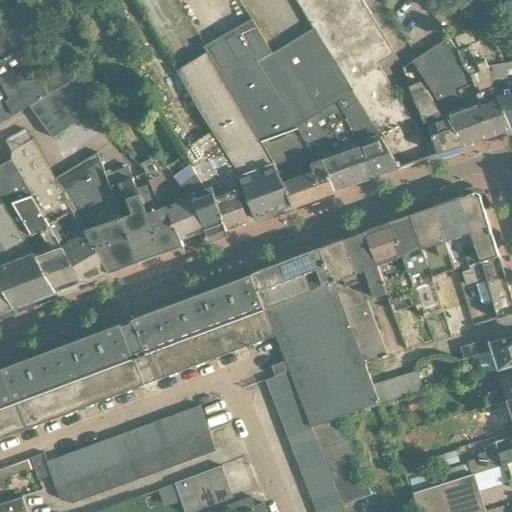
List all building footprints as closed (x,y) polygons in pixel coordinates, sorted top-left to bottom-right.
[(0,122),(29,106),(76,79),(68,66),(43,81),(25,51),(49,36),(26,0),(0,15),(0,122)] [(439,154),(435,142),(431,143),(428,145),(392,87),(377,64),(394,54),(360,0),(295,0),(314,30),(363,110),(380,137),(399,169),(401,168),(437,155),(439,154)] [(447,6),(442,0),(423,0),(433,15),(447,6)] [(511,1),(500,9),(511,27),(511,1)] [(258,62),(273,53),(253,19),(252,20),(204,47),(208,54),(286,187),(292,207),(335,192),(324,159),(317,161),(312,152),(258,62)] [(314,30),(273,53),(258,62),(312,152),(325,145),(331,154),(339,152),(352,186),(372,178),(399,169),(380,137),(360,144),(343,150),(331,128),(363,110),(314,30)] [(463,69),(456,50),(448,39),(446,40),(420,57),(412,62),(449,117),(465,146),(488,138),(480,121),(484,120),(486,117),(470,75),(463,69)] [(491,79),(487,67),(478,39),(456,50),(463,69),(470,75),(486,117),(484,120),(480,121),(488,138),(511,129),(491,79)] [(286,187),(208,54),(175,72),(190,96),(212,131),(240,179),(255,221),(292,207),(286,187)] [(392,87),(398,84),(387,67),(398,61),(394,54),(377,64),(392,87)] [(511,128),(511,62),(487,67),(491,79),(511,129),(511,128)] [(76,79),(29,106),(53,139),(96,109),(76,79)] [(426,122),(435,142),(439,154),(465,146),(449,117),(443,121),(419,83),(409,86),(416,107),(417,107),(423,122),(426,122)] [(153,121),(141,128),(147,138),(158,131),(153,121)] [(110,273),(53,177),(31,139),(29,141),(22,129),(4,139),(8,147),(9,160),(82,283),(110,273)] [(227,231),(255,221),(240,179),(212,131),(199,139),(181,150),(189,163),(205,190),(210,188),(227,231)] [(325,145),(312,152),(317,161),(324,159),(335,192),(352,186),(339,152),(331,154),(325,145)] [(137,263),(103,176),(96,154),(53,177),(110,273),(137,263)] [(148,174),(146,174),(159,209),(166,206),(183,247),(209,237),(191,196),(186,198),(184,195),(168,168),(160,157),(154,160),(144,163),(146,169),(148,174)] [(82,283),(9,160),(0,165),(0,201),(4,208),(11,204),(30,236),(40,233),(47,246),(53,244),(56,250),(41,256),(37,248),(30,250),(56,292),(82,283)] [(191,196),(209,237),(227,231),(210,188),(205,190),(189,163),(184,165),(178,160),(168,168),(184,195),(186,198),(191,196)] [(162,254),(132,179),(128,167),(103,176),(137,263),(162,254)] [(183,247),(166,206),(159,209),(146,174),(132,179),(162,254),(183,247)] [(478,262),(480,268),(486,284),(498,320),(511,315),(511,298),(494,246),(495,246),(485,216),(486,215),(480,197),(474,194),(459,199),(481,261),(478,262)] [(481,261),(459,199),(434,208),(456,270),(478,262),(481,261)] [(56,292),(30,250),(4,208),(0,201),(0,284),(14,308),(56,292)] [(410,216),(432,277),(447,273),(456,270),(434,208),(410,216)] [(432,277),(410,216),(389,223),(416,293),(420,307),(425,305),(430,317),(444,313),(443,311),(436,288),(432,277)] [(416,293),(389,223),(364,232),(378,266),(376,267),(389,300),(395,315),(420,307),(416,293)] [(343,240),(370,308),(389,300),(376,267),(378,266),(364,232),(343,240)] [(370,308),(343,240),(321,249),(364,366),(382,359),(383,360),(389,358),(370,308)] [(337,493),(341,504),(342,506),(372,495),(341,418),(380,403),(373,387),(364,366),(321,249),(252,274),(276,336),(286,361),(290,372),(294,383),(298,394),(303,405),(307,416),(311,427),(316,438),(320,449),(324,460),(329,471),(333,482),(337,493)] [(486,284),(480,268),(461,275),(466,290),(486,284)] [(0,370),(0,439),(276,336),(252,274),(251,275),(251,276),(134,320),(135,322),(123,326),(122,324),(0,370)] [(14,308),(0,284),(0,313),(12,309),(14,308)] [(505,338),(490,343),(499,370),(511,366),(511,338),(506,341),(505,338)] [(484,342),(461,349),(465,360),(488,353),(484,342)] [(275,377),(290,372),(286,361),(271,367),(275,377)] [(290,372),(275,377),(265,381),(269,392),(294,383),(290,372)] [(508,400),(511,398),(511,372),(500,376),(508,400)] [(373,387),(380,403),(381,408),(424,395),(417,373),(373,387)] [(294,383),(269,392),(274,403),(298,394),(294,383)] [(298,394),(274,403),(278,414),(303,405),(298,394)] [(407,402),(410,412),(422,408),(419,398),(407,402)] [(511,398),(508,400),(475,410),(478,419),(499,413),(504,430),(511,427),(511,398)] [(303,405),(278,414),(282,425),(307,416),(303,405)] [(197,436),(209,432),(200,406),(188,410),(197,436)] [(176,415),(185,440),(196,436),(197,436),(188,410),(176,415)] [(401,414),(388,419),(392,434),(406,429),(401,414)] [(164,419),(173,444),(183,441),(185,440),(176,415),(164,419)] [(307,416),(282,425),(287,436),(311,427),(307,416)] [(152,423),(162,449),(170,446),(173,444),(164,419),(152,423)] [(141,428),(150,453),(157,450),(162,449),(152,423),(141,428)] [(311,427),(287,436),(291,447),(316,438),(311,427)] [(129,432),(138,457),(144,455),(150,453),(141,428),(129,432)] [(117,436),(126,462),(131,460),(138,457),(129,432),(117,436)] [(196,436),(203,457),(216,452),(209,432),(197,436),(196,436)] [(105,440),(114,466),(118,465),(126,462),(117,436),(105,440)] [(185,440),(183,441),(190,461),(203,457),(196,436),(185,440)] [(480,459),(468,463),(472,475),(476,474),(502,465),(511,461),(511,436),(496,442),(499,449),(479,455),(480,459)] [(316,438),(291,447),(295,458),(320,449),(316,438)] [(93,445),(103,470),(105,469),(114,466),(105,440),(93,445)] [(183,441),(173,444),(170,446),(177,466),(190,461),(183,441)] [(82,449),(91,474),(92,474),(103,470),(93,445),(82,449)] [(162,449),(157,450),(164,471),(177,466),(170,446),(162,449)] [(70,453),(79,479),(91,474),(82,449),(70,453)] [(320,449),(295,458),(300,469),(324,460),(320,449)] [(150,453),(144,455),(151,476),(164,471),(157,450),(150,453)] [(432,459),(435,470),(458,463),(455,452),(432,459)] [(58,458),(67,483),(79,479),(70,453),(58,458)] [(51,475),(46,462),(43,455),(31,459),(38,480),(51,475)] [(138,457),(131,460),(138,480),(151,476),(144,455),(138,457)] [(46,462),(51,475),(55,487),(67,483),(58,458),(46,462)] [(0,470),(0,480),(32,469),(29,460),(0,470)] [(131,460),(126,462),(118,465),(125,485),(138,480),(131,460)] [(324,460),(300,469),(304,480),(329,471),(324,460)] [(511,461),(502,465),(509,489),(511,488),(511,461)] [(444,471),(447,482),(470,475),(467,464),(444,471)] [(114,466),(105,469),(112,490),(125,485),(118,465),(114,466)] [(187,511),(193,511),(233,497),(221,466),(177,483),(187,511)] [(103,470),(92,474),(99,495),(112,490),(105,469),(103,470)] [(329,471),(304,480),(308,492),(333,482),(329,471)] [(91,474),(79,479),(86,499),(99,495),(92,474),(91,474)] [(408,482),(412,493),(435,486),(431,474),(408,482)] [(419,511),(488,511),(476,474),(472,475),(470,476),(438,486),(414,493),(419,511)] [(79,479),(67,483),(55,487),(60,501),(73,504),(86,499),(79,479)] [(333,482),(308,492),(313,503),(337,493),(333,482)] [(177,483),(158,490),(165,508),(183,501),(177,483)] [(337,493),(313,503),(316,511),(320,511),(341,504),(337,493)] [(0,511),(27,511),(23,498),(0,505),(0,511)] [(212,511),(242,511),(253,508),(254,511),(267,511),(265,504),(255,508),(251,498),(212,511)]
